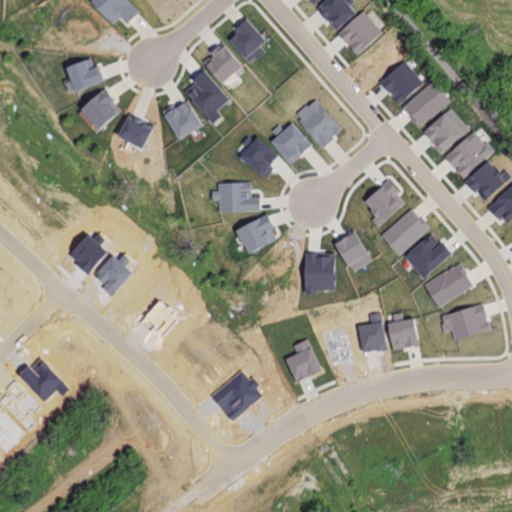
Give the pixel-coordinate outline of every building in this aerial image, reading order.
[(127,0),(93,0),(92,1),(113,24),(120,19),(126,24),(139,12),(127,0)] [(351,4),(356,0),(329,0),(319,9),(339,32),(359,14),(351,4)] [(366,12),(340,34),(358,56),(385,33),(366,12)] [(247,19),(226,38),(249,64),(264,51),(262,46),(267,42),(247,19)] [(225,44),(204,63),(223,84),(244,66),(225,44)] [(97,67),(93,57),(68,66),(73,80),(66,83),(70,94),(105,81),(99,67),(97,67)] [(189,92),(211,117),(232,100),(206,70),(197,78),(200,82),(189,92)] [(435,80),(403,107),(420,127),(452,100),(435,80)] [(106,91),(85,109),(102,129),(123,111),(106,91)] [(189,98),(165,111),(181,139),(205,125),(189,98)] [(318,98),(297,116),(324,148),(345,130),(318,98)] [(452,107),(425,131),(444,152),(471,128),(452,107)] [(131,114),(119,138),(144,150),(156,126),(131,114)] [(293,123),(285,131),(280,125),(273,131),(278,136),(271,142),(293,165),(314,145),(293,123)] [(475,130),(446,157),(464,178),(494,151),(475,130)] [(258,139),(243,158),(267,178),(283,158),(258,139)] [(489,160),(465,182),(484,203),(511,176),(511,174),(507,169),(502,174),(489,160)] [(388,181),(366,201),(378,215),(373,220),(379,227),(407,202),(388,181)] [(219,183),(219,191),(213,191),(213,201),(219,201),(220,213),(261,211),(260,197),(252,197),(252,182),(219,183)] [(511,187),(490,209),(505,225),(511,218),(511,187)] [(413,206),(383,236),(402,255),(433,226),(413,206)] [(268,214),(237,231),(250,254),(280,237),(268,214)] [(355,230),(334,243),(349,267),(361,259),(365,265),(373,260),(355,230)] [(431,238),(408,257),(424,277),(454,253),(445,242),(438,247),(431,238)] [(307,255),(308,293),(336,292),(335,254),(307,255)] [(462,261),(425,285),(439,308),(477,283),(462,261)] [(485,303),(441,316),(446,332),(453,330),(455,339),(493,328),(485,303)] [(389,322),(395,350),(421,344),(415,316),(389,322)]
